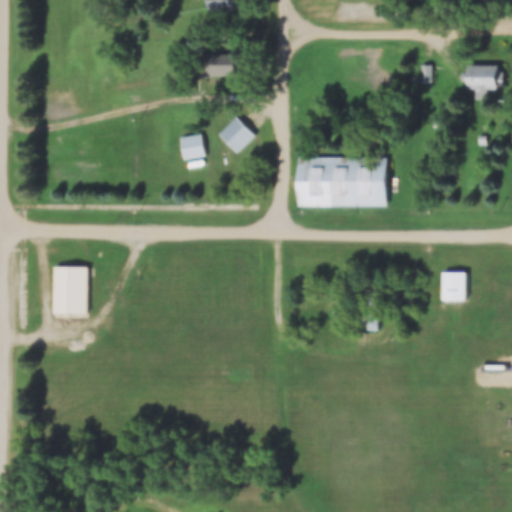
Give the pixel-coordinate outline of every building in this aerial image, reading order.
[(201,0),(201,14),(235,14),(234,0),(201,0)] [(236,49),(236,67),(204,67),(204,49),(236,49)] [(421,56),(433,56),(433,75),(421,75),(421,56)] [(496,64),(501,64),(501,75),(496,75),(496,82),(465,82),(465,57),(496,57),(496,64)] [(435,106),(444,106),(444,114),(435,114),(435,106)] [(236,110),(254,127),(237,145),(218,128),(236,110)] [(201,126),(205,148),(184,152),(180,130),(201,126)] [(478,126),(487,126),(487,136),(478,136),(478,126)] [(178,139),(180,161),(201,160),(200,137),(178,139)] [(385,148),(385,199),(297,199),(297,148),(385,148)] [(54,259),(88,259),(88,306),(54,306),(54,259)] [(440,265),(467,265),(467,294),(440,294),(440,265)] [(503,357),(511,357),(511,365),(503,365),(503,357)]
